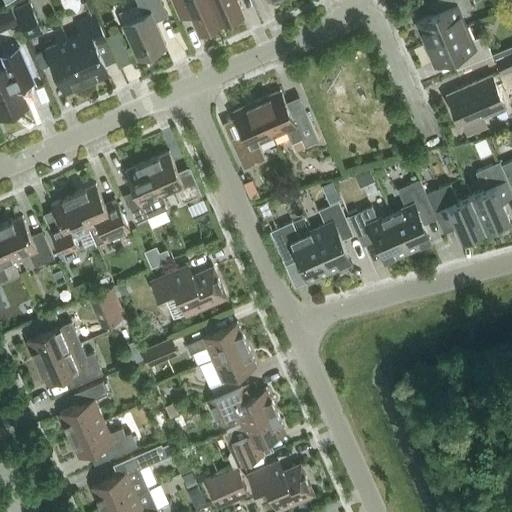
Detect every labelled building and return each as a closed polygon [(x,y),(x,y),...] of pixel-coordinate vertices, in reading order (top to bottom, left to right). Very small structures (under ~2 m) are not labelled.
[(136,0),(143,13),(123,22),(138,56),(166,44),(146,0),(136,0)] [(200,29),(221,20),(212,0),(173,0),(178,10),(189,6),(200,29)] [(212,0),(221,20),(243,10),(239,0),(212,0)] [(416,20),(426,42),(466,25),(460,10),(472,6),(469,0),(435,0),(440,10),(416,20)] [(11,10),(0,15),(0,30),(17,23),(11,10)] [(23,28),(28,39),(43,32),(33,10),(18,16),(23,28)] [(68,38),(86,80),(108,70),(96,43),(107,38),(96,12),(76,21),(81,33),(68,38)] [(472,39),(466,25),(426,42),(435,64),(459,54),(463,65),(492,53),(484,34),(472,39)] [(64,89),(86,80),(68,38),(67,39),(62,27),(54,31),(59,42),(46,48),(64,89)] [(133,60),(120,30),(107,36),(121,66),(133,60)] [(511,45),(492,54),(495,60),(496,59),(502,73),(511,69),(511,45)] [(18,46),(3,53),(7,63),(0,66),(0,116),(0,117),(27,105),(19,87),(34,81),(18,46)] [(461,122),(467,136),(488,127),(483,115),(505,105),(492,74),(464,86),(465,88),(448,95),(460,122),(461,122)] [(280,88),(257,99),(274,135),(286,130),(291,142),(301,137),(305,145),(319,138),(307,111),(293,117),(280,88)] [(259,141),(274,135),(257,99),(234,109),(247,140),(234,146),(243,168),(267,158),(259,141)] [(159,154),(147,159),(162,194),(175,189),(181,202),(202,193),(196,180),(184,184),(169,150),(159,155),(159,154)] [(511,158),(501,163),(511,185),(511,187),(511,158)] [(136,194),(125,199),(135,222),(147,216),(168,207),(162,194),(147,159),(135,164),(135,165),(125,169),(136,194)] [(483,188),(471,193),(486,228),(510,217),(498,191),(511,185),(501,163),(500,159),(475,170),(483,188)] [(406,205),(391,212),(408,249),(431,239),(420,213),(433,207),(426,192),(420,178),(398,188),(406,205)] [(261,197),(253,179),(245,183),(252,200),(261,197)] [(462,238),(486,228),(471,193),(458,199),(450,181),(426,192),(433,207),(435,212),(448,206),(462,238)] [(85,186),(74,192),(89,227),(95,239),(128,225),(118,202),(107,207),(96,182),(86,187),(85,186)] [(74,233),(89,227),(74,192),(62,197),(52,202),(63,226),(52,231),(63,258),(81,250),(74,233)] [(312,229),(330,270),(352,260),(342,238),(353,233),(338,200),(319,208),(325,223),(312,229)] [(385,259),(408,249),(391,212),(377,218),(371,205),(349,214),(360,240),(374,234),(385,259)] [(12,219),(0,224),(16,259),(29,253),(35,266),(55,257),(45,234),(34,239),(23,214),(12,219)] [(308,280),(330,270),(312,229),(298,235),(292,220),(271,230),(285,263),(298,258),(308,280)] [(3,264),(16,259),(0,224),(0,223),(0,281),(9,277),(3,264)] [(156,246),(145,251),(152,266),(171,258),(167,249),(159,252),(156,246)] [(175,269),(151,280),(160,300),(176,293),(185,313),(226,295),(222,286),(217,274),(217,275),(213,266),(180,280),(175,269)] [(127,278),(113,284),(118,295),(132,289),(127,278)] [(87,279),(73,286),(79,299),(93,293),(87,279)] [(127,315),(113,286),(89,297),(103,326),(127,315)] [(32,349),(37,361),(81,342),(71,319),(27,338),(32,349)] [(213,358),(248,343),(242,330),(242,331),(237,320),(186,343),(190,352),(207,345),(213,358)] [(174,336),(144,349),(150,364),(180,351),(174,336)] [(81,342),(37,361),(42,372),(47,382),(68,373),(73,385),(101,373),(92,352),(87,355),(81,342)] [(213,358),(201,363),(215,396),(227,390),(222,379),(257,364),(252,354),(253,354),(248,343),(213,358)] [(141,351),(131,355),(134,361),(143,357),(141,351)] [(64,422),(69,434),(104,419),(95,398),(108,392),(102,380),(79,390),(84,401),(60,412),(64,422)] [(215,396),(207,399),(215,419),(224,416),(236,410),(242,424),(277,409),(271,396),(266,386),(253,392),(242,397),(237,386),(227,390),(215,396)] [(179,412),(174,400),(166,404),(171,415),(179,412)] [(242,424),(224,432),(228,441),(231,448),(228,455),(233,466),(264,453),(259,442),(286,430),(281,420),(282,420),(277,409),(242,424)] [(131,431),(126,433),(122,425),(109,431),(104,419),(69,434),(74,446),(75,445),(79,456),(104,445),(109,456),(137,444),(131,431)] [(97,495),(96,495),(101,508),(149,487),(140,467),(167,455),(162,444),(161,441),(113,463),(118,474),(92,485),(97,495)] [(189,459),(178,463),(182,472),(193,468),(189,459)] [(275,461),(247,473),(256,493),(268,488),(276,508),(286,503),(287,504),(313,492),(309,483),(310,483),(305,472),(304,472),(300,463),(279,472),(275,461)] [(239,465),(207,479),(219,506),(251,492),(239,465)] [(192,471),(182,476),(188,488),(197,483),(192,471)] [(160,511),(149,487),(101,508),(103,511),(160,511)]
